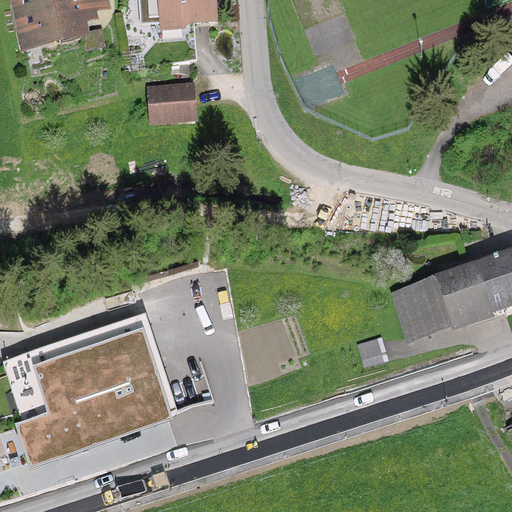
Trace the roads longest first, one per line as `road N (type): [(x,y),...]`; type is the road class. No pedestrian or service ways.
road 1 (secondary): [(511,356),(50,511)]
road 2 (track): [(0,221),(325,205),(383,188)]
road 3 (residential): [(411,194),(324,173),(285,146),(263,109),(249,0)]
road 4 (unclassified): [(411,194),(457,119),(509,83)]
